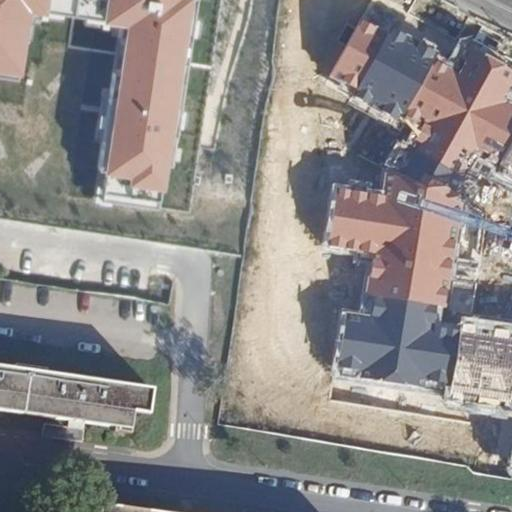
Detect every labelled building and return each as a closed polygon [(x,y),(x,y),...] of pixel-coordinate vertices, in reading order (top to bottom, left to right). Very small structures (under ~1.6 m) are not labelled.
[(122,25),(104,173),(127,175),(125,185),(164,189),(191,0),(0,0),(0,68),(21,71),(33,12),(122,25)] [(352,76),(344,176),(393,180),(402,80),(352,76)] [(433,203),(430,261),(471,263),(474,205),(433,203)] [(442,273),(441,298),(484,300),(485,275),(442,273)] [(389,345),(387,404),(448,406),(450,347),(389,345)] [(154,374),(0,352),(0,395),(151,418),(154,374)]
